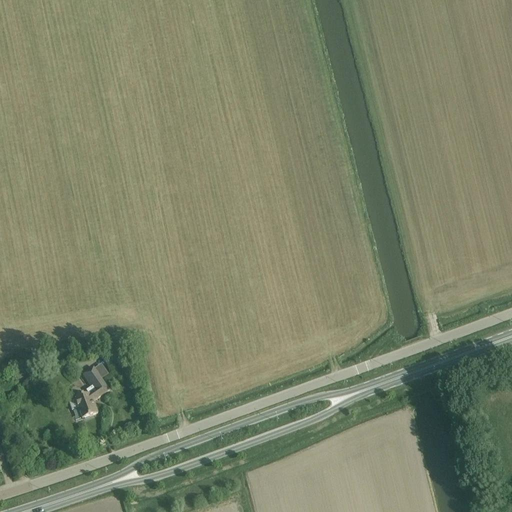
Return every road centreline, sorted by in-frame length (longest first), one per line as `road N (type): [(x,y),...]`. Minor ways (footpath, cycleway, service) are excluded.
road 1 (unclassified): [(0,494),(511,312)]
road 2 (primary): [(363,390),(308,399),(148,457),(111,483)]
road 3 (primary): [(111,483),(158,476),(317,418),(363,390)]
road 4 (primary): [(363,390),(511,335)]
